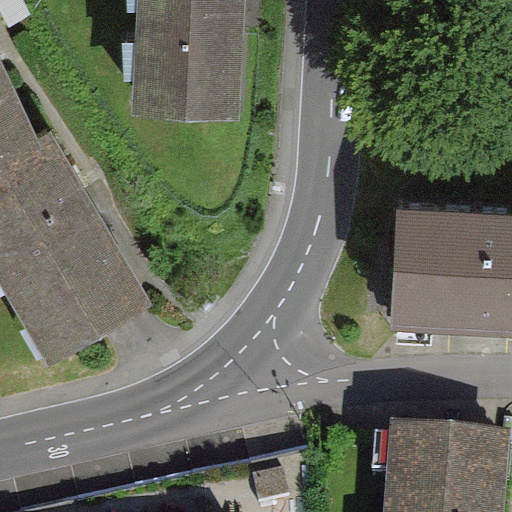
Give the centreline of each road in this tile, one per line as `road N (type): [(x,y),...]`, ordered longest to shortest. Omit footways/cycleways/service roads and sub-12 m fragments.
road 1 (residential): [(224,382),(293,290),(329,165),(338,0)]
road 2 (residential): [(224,382),(511,380)]
road 3 (residential): [(0,457),(151,417),(224,382)]
